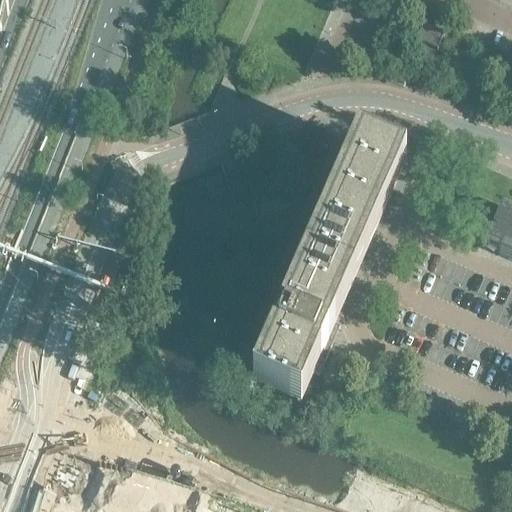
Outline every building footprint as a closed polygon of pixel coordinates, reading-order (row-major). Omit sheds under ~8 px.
[(287,0),(264,56),(300,72),(331,0),(287,0)] [(437,52),(440,46),(444,35),(443,35),(443,36),(424,28),(424,27),(423,26),(416,42),(417,43),(418,42),(437,50),(436,51),(437,52)] [(364,140),(356,137),(249,385),(256,388),(256,387),(297,405),(297,404),(301,406),(320,362),(325,364),(340,330),(335,327),(406,166),(361,147),(364,140)] [(511,212),(504,209),(502,208),(484,250),(511,262),(511,212)] [(422,320),(415,343),(459,355),(460,351),(478,356),(483,336),(422,320)]
